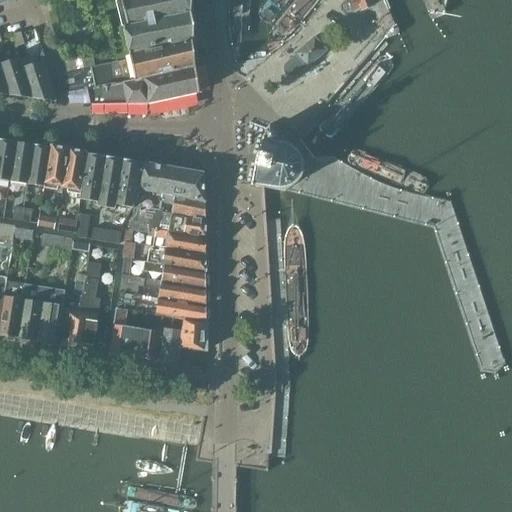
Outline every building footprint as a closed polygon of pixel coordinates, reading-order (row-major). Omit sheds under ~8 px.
[(189,13),(189,0),(121,0),(128,26),(123,27),(129,53),(192,39),(189,13)] [(232,0),(233,26),(242,32),(251,27),(249,0),(232,0)] [(297,0),(273,28),(275,41),(285,40),(296,32),(320,0),(297,0)] [(352,13),(353,11),(348,0),(343,0),(341,2),(340,5),(341,9),(342,12),(345,14),(349,15),(352,13)] [(348,0),(353,12),(360,9),(361,11),(368,8),(370,8),(372,7),(374,6),(371,0),(348,0)] [(21,33),(13,35),(16,47),(24,44),(21,33)] [(285,66),(285,68),(285,70),(285,73),(287,74),(288,75),(290,76),(292,77),(294,77),(296,76),(298,75),(307,67),(308,68),(328,51),(316,37),(296,54),(297,55),(287,63),(286,64),(285,66)] [(130,59),(91,68),(95,87),(195,68),(192,39),(129,53),(130,59)] [(93,54),(65,61),(68,72),(96,65),(93,54)] [(34,100),(24,67),(21,58),(1,64),(10,97),(31,100),(34,100)] [(44,61),(24,67),(34,100),(57,103),(44,61)] [(0,95),(10,97),(1,64),(0,62),(0,95)] [(91,68),(80,71),(84,90),(88,89),(91,99),(92,104),(148,104),(199,93),(195,68),(95,87),(91,68)] [(259,157),(252,186),(285,192),(294,188),(301,181),(303,172),(303,163),(298,155),(292,147),(270,126),(267,128),(259,157)] [(0,140),(0,180),(10,182),(16,143),(0,140)] [(16,143),(10,182),(28,185),(34,146),(16,143)] [(34,146),(28,185),(45,188),(52,149),(34,146)] [(64,188),(71,152),(52,149),(45,188),(45,189),(58,191),(59,187),(64,188)] [(71,152),(64,188),(68,189),(68,193),(81,195),(88,155),(71,152)] [(142,163),(105,157),(88,155),(81,195),(80,200),(98,203),(97,207),(116,210),(117,206),(134,209),(134,207),(142,163)] [(201,173),(142,163),(134,207),(146,209),(147,210),(162,213),(163,213),(165,203),(168,204),(170,193),(204,199),(204,176),(201,173)] [(204,199),(170,193),(168,204),(174,205),(172,214),(205,221),(204,199)] [(13,221),(21,222),(23,209),(15,208),(13,221)] [(32,210),(23,209),(21,222),(30,223),(32,210)] [(162,213),(159,230),(205,239),(205,221),(172,214),(163,213),(162,213)] [(40,218),(38,227),(54,229),(56,220),(40,218)] [(59,231),(75,234),(77,222),(61,218),(59,231)] [(131,221),(129,231),(148,234),(148,233),(149,229),(150,224),(131,221)] [(0,240),(13,243),(13,238),(15,228),(15,227),(0,224),(0,240)] [(15,228),(13,238),(32,241),(33,233),(33,231),(15,228)] [(148,234),(148,236),(155,238),(156,230),(149,229),(148,233),(148,234)] [(205,239),(159,230),(156,230),(155,238),(167,240),(166,248),(205,255),(205,239)] [(87,233),(76,231),(75,233),(79,238),(86,239),(87,233)] [(126,231),(124,242),(131,243),(133,232),(126,231)] [(115,232),(113,244),(120,245),(121,233),(115,232)] [(51,247),(53,236),(43,234),(41,246),(51,247)] [(64,238),(53,236),(51,247),(62,249),(64,238)] [(123,259),(125,259),(133,260),(135,244),(125,243),(123,259)] [(90,245),(80,244),(79,252),(89,253),(90,245)] [(148,263),(206,272),(205,255),(166,248),(160,247),(160,252),(150,251),(148,263)] [(123,276),(131,277),(132,261),(125,260),(123,276)] [(100,300),(95,300),(101,265),(88,263),(86,276),(86,279),(85,281),(83,297),(74,349),(92,351),(100,300)] [(206,278),(206,272),(148,263),(145,263),(143,273),(163,276),(162,282),(206,289),(206,278)] [(0,328),(8,279),(8,277),(0,275),(0,328)] [(131,277),(123,276),(120,293),(138,295),(139,287),(160,290),(159,299),(206,306),(206,289),(162,282),(131,277)] [(25,282),(21,282),(8,279),(0,328),(0,336),(16,339),(25,282)] [(85,281),(77,280),(74,294),(65,292),(62,309),(63,309),(57,346),(74,349),(83,297),(85,281)] [(45,286),(25,282),(16,339),(36,342),(45,286)] [(57,346),(63,309),(62,309),(65,292),(65,290),(45,286),(36,342),(57,346)] [(136,304),(158,307),(156,315),(163,317),(184,320),(207,324),(207,318),(206,318),(206,306),(159,299),(138,295),(120,293),(117,309),(126,310),(127,305),(135,307),(136,304)] [(117,309),(109,355),(129,358),(133,329),(123,328),(126,310),(117,309)] [(133,329),(129,358),(139,359),(151,361),(157,362),(163,317),(156,315),(154,315),(145,314),(143,331),(133,329)] [(166,364),(180,366),(183,348),(180,348),(184,320),(163,317),(157,362),(166,364)] [(184,320),(180,348),(183,348),(206,351),(207,324),(184,320)] [(95,336),(93,347),(104,349),(106,338),(95,336)] [(242,421),(242,445),(262,445),(262,421),(242,421)]
